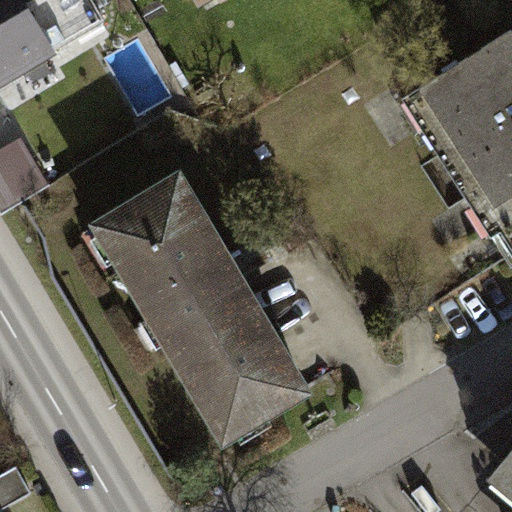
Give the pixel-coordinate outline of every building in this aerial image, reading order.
[(0,0),(0,79),(109,17),(99,0),(0,0)] [(511,25),(510,24),(401,94),(511,262),(511,25)] [(23,135),(0,147),(0,203),(2,208),(49,182),(23,135)] [(182,158),(86,213),(218,438),(314,382),(243,261),(182,158)] [(511,448),(486,479),(511,501),(511,448)] [(15,467),(0,474),(0,506),(28,491),(15,467)]
